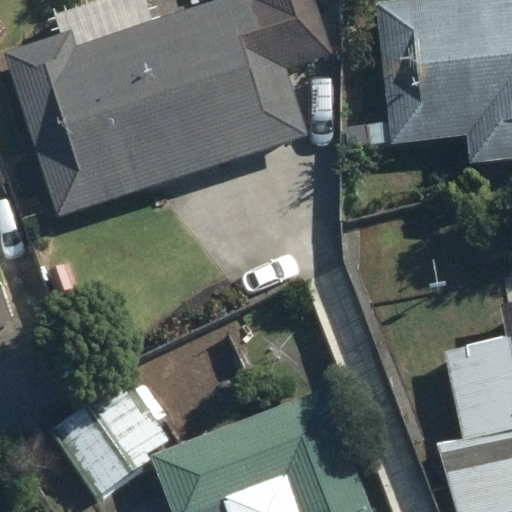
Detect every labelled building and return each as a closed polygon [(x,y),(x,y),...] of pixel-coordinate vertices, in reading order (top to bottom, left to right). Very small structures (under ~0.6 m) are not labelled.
[(51,43),(0,60),(0,79),(50,233),(301,151),(278,80),(324,65),(304,4),(315,0),(229,0),(233,11),(157,36),(145,0),(106,0),(44,20),(51,43)] [(511,0),(467,0),(361,13),(378,157),(459,147),(463,184),(511,177),(511,0)] [(0,48),(11,37),(0,25),(0,48)] [(511,511),(511,317),(490,322),(496,351),(440,362),(457,446),(436,450),(447,511),(511,511)] [(168,450),(118,381),(44,434),(94,503),(143,468),(168,450)] [(354,511),(314,404),(143,468),(159,511),(354,511)]
